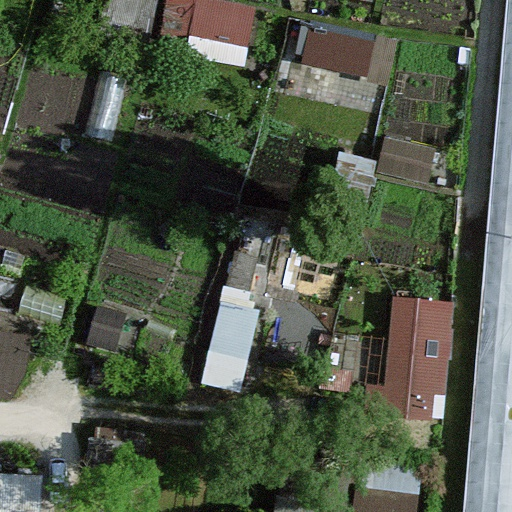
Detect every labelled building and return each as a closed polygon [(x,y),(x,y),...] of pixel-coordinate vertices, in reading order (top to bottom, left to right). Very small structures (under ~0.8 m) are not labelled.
[(261,27),(263,0),(176,0),(175,20),(261,27)] [(511,511),(511,0),(500,0),(462,511),(511,511)] [(306,55),(404,67),(410,25),(311,13),(306,55)] [(455,406),(459,286),(397,284),(393,404),(455,406)] [(218,353),(251,358),(262,293),(229,287),(218,353)] [(0,319),(0,381),(30,382),(32,321),(0,319)] [(361,511),(366,511),(424,511),(434,458),(373,447),(361,511)] [(0,511),(39,511),(42,462),(0,459),(0,511)] [(348,511),(351,482),(285,478),(282,511),(348,511)]
